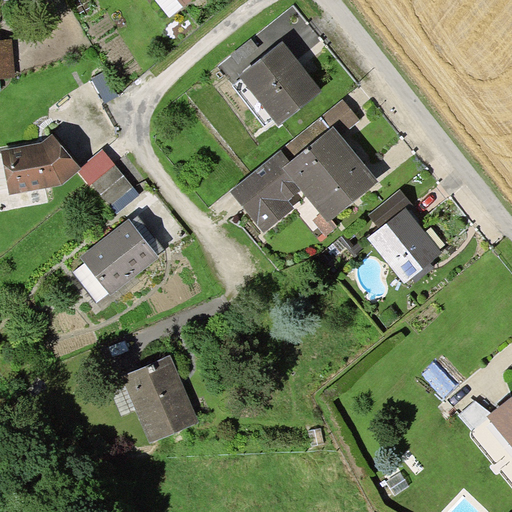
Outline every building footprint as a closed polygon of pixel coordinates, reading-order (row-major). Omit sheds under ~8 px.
[(293,38),(288,41),(299,57),(304,53),(300,48),(293,38)] [(299,57),(288,41),(254,65),(256,67),(287,110),(290,115),(329,87),(304,53),(299,57)] [(287,110),(256,67),(244,76),(275,118),(287,110)] [(370,119),(353,97),(333,113),(342,125),(350,134),(370,119)] [(333,113),(262,167),(292,206),(297,202),(291,194),(310,179),(296,160),(333,131),(342,125),(333,113)] [(78,143),(63,125),(50,137),(18,144),(27,182),(70,173),(90,158),(78,143)] [(361,149),(350,134),(342,125),(333,131),(361,167),(370,160),(361,149)] [(296,160),(310,179),(335,211),(381,176),(370,160),(361,167),(333,131),(296,160)] [(126,156),(101,174),(110,185),(134,166),(126,156)] [(134,166),(110,185),(120,198),(144,179),(134,166)] [(292,206),(262,167),(248,178),(262,196),(256,200),(273,221),(292,206)] [(248,178),(242,182),(256,200),(262,196),(248,178)] [(416,201),(406,187),(379,208),(389,222),(411,206),(416,201)] [(153,205),(145,211),(160,231),(168,225),(160,214),(153,205)] [(427,227),(411,206),(389,222),(376,232),(409,275),(444,249),(427,227)] [(160,231),(145,211),(99,245),(103,249),(125,279),(170,245),(160,231)] [(125,279),(103,249),(89,259),(111,289),(125,279)] [(178,348),(173,350),(183,373),(188,371),(184,361),(178,348)] [(183,373),(173,350),(137,366),(163,425),(204,407),(188,371),(183,373)] [(511,402),(491,420),(511,445),(511,402)] [(472,436),(491,420),(479,406),(460,422),(472,436)]
